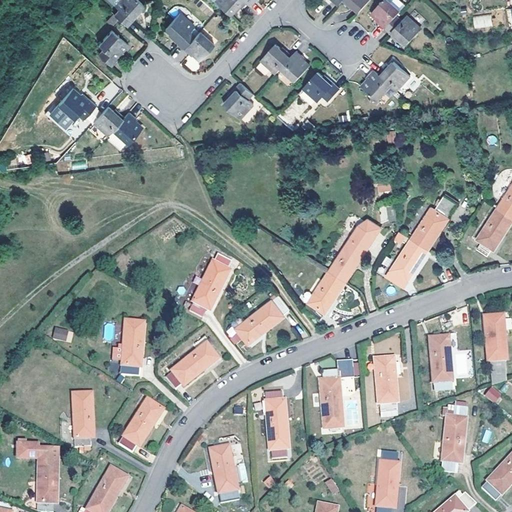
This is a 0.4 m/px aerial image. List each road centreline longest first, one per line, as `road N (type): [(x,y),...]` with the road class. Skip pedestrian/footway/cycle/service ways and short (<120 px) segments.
road 1 (residential): [(511,277),(234,384),(186,429),(142,511)]
road 2 (track): [(0,323),(154,209),(174,204),(220,230)]
road 3 (track): [(174,204),(0,180)]
road 4 (track): [(325,346),(271,272),(220,230)]
road 5 (track): [(0,122),(58,27),(24,4)]
